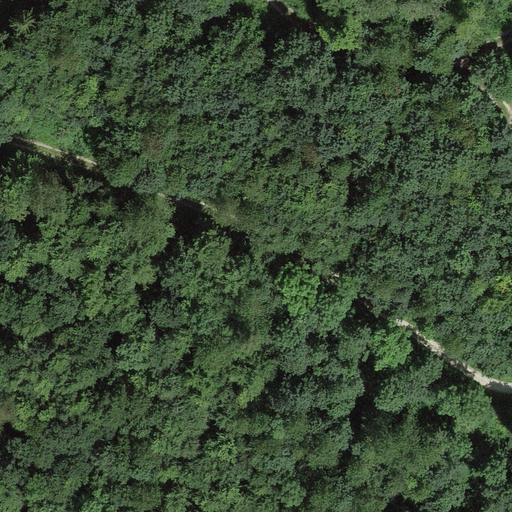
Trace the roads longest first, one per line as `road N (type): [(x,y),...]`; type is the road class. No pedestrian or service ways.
road 1 (track): [(511,390),(449,368),(322,271),(203,207),(0,143)]
road 2 (track): [(511,100),(464,59),(375,68),(280,15),(269,0)]
